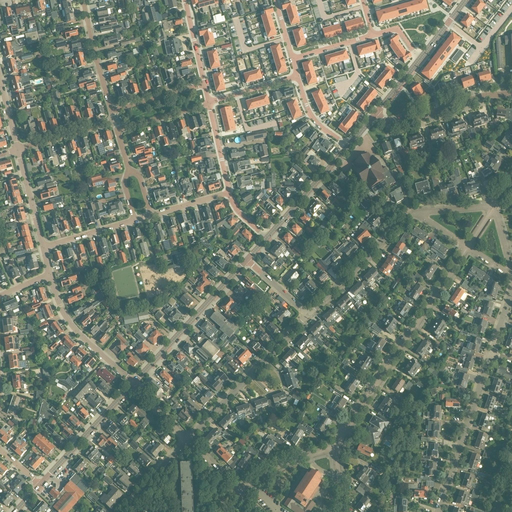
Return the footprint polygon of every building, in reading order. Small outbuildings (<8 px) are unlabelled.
[(164,0),(167,10),(169,9),(178,7),(176,0),(164,0)] [(196,0),(190,0),(193,6),(196,5),(197,10),(199,9),(197,2),(196,0)] [(202,0),(197,2),(199,9),(202,8),(203,13),(206,12),(202,0)] [(379,8),(375,9),(379,24),(428,9),(425,0),(421,0),(379,13),(379,11),(380,11),(379,8)] [(478,1),(475,5),(481,11),(485,6),(478,1)] [(37,7),(34,8),(35,13),(44,11),(43,6),(44,5),(44,3),(43,3),(43,2),(36,3),(37,7)] [(63,4),(61,5),(62,11),(64,11),(72,9),(71,3),(63,4)] [(290,3),(281,5),(283,11),(286,10),(291,8),(290,3)] [(475,5),(471,10),(478,15),(481,11),(475,5)] [(22,6),(15,7),(17,16),(20,15),(21,20),(25,19),(22,6)] [(18,30),(15,18),(13,8),(10,9),(10,10),(8,10),(8,9),(4,10),(5,15),(6,18),(8,27),(12,27),(13,31),(18,30)] [(154,8),(148,10),(151,24),(157,23),(154,8)] [(272,8),(263,11),(265,16),(270,15),(274,14),(272,8)] [(75,22),(75,21),(76,21),(75,19),(74,18),(73,15),(66,17),(67,24),(68,23),(75,22)] [(430,37),(436,28),(417,15),(409,25),(417,31),(420,26),(424,30),(422,32),(420,30),(418,33),(420,34),(421,33),(426,37),(427,35),(430,37)] [(467,15),(464,19),(470,25),(474,20),(467,15)] [(108,16),(98,17),(100,23),(108,22),(109,24),(117,23),(116,20),(109,21),(108,16)] [(298,18),(289,20),(290,26),(299,23),(298,18)] [(361,18),(355,20),(358,30),(364,28),(361,18)] [(166,21),(162,22),(164,30),(164,32),(164,31),(174,29),(174,27),(182,25),(181,19),(167,23),(166,21)] [(464,19),(460,24),(467,29),(470,25),(464,19)] [(355,20),(350,21),(353,32),(358,30),(355,20)] [(350,21),(344,23),(347,33),(353,32),(350,21)] [(339,24),(333,26),(336,36),(342,35),(339,24)] [(333,26),(328,28),(331,38),(336,36),(333,26)] [(328,28),(322,29),(325,40),(331,38),(328,28)] [(76,29),(61,33),(62,35),(64,34),(66,39),(67,39),(67,38),(68,38),(69,38),(70,38),(70,37),(78,35),(77,35),(78,34),(77,32),(76,29)] [(301,29),(292,32),(294,37),(303,35),(301,29)] [(407,33),(411,37),(407,40),(410,43),(416,37),(414,35),(415,34),(411,29),(407,33)] [(158,39),(157,39),(158,41),(166,39),(164,31),(164,32),(164,30),(156,31),(158,39)] [(274,30),(266,33),(267,38),(276,36),(274,30)] [(471,43),(476,37),(472,32),(466,38),(471,43)] [(37,33),(25,35),(28,45),(34,44),(38,43),(39,43),(38,37),(37,33)] [(452,34),(421,74),(429,81),(431,82),(432,80),(431,79),(458,44),(460,45),(459,46),(461,47),(464,44),(452,34)] [(116,37),(103,40),(105,47),(118,44),(119,44),(118,41),(121,41),(119,35),(116,36),(116,37)] [(396,35),(388,40),(391,45),(397,41),(399,40),(396,35)] [(178,39),(169,41),(170,46),(165,48),(167,56),(171,55),(179,53),(177,47),(179,46),(178,39)] [(304,40),(295,42),(297,48),(306,45),(304,40)] [(2,46),(2,47),(3,49),(4,52),(19,48),(18,44),(16,45),(15,41),(12,42),(12,43),(2,45),(2,46)] [(79,41),(66,45),(67,46),(67,47),(71,46),(72,49),(73,50),(81,48),(81,47),(81,45),(80,44),(79,41)] [(391,45),(389,46),(392,51),(400,45),(397,41),(391,45)] [(378,42),(372,44),(375,53),(380,51),(378,42)] [(279,45),(270,48),(272,53),(281,51),(279,45)] [(400,45),(392,51),(396,55),(403,50),(400,45)] [(13,58),(21,56),(22,56),(21,53),(15,55),(15,52),(19,51),(19,50),(22,49),(22,47),(19,48),(4,52),(4,54),(4,55),(5,57),(5,58),(13,56),(13,58)] [(362,47),(356,48),(359,57),(364,56),(362,47)] [(133,52),(122,55),(123,58),(140,53),(138,48),(133,50),(133,52)] [(107,53),(106,54),(107,56),(108,56),(108,59),(121,56),(120,52),(117,52),(117,50),(115,51),(114,49),(110,50),(111,52),(107,53)] [(403,50),(396,55),(399,60),(401,58),(406,54),(403,50)] [(346,51),(340,53),(343,62),(349,60),(346,51)] [(406,54),(401,58),(404,63),(412,58),(408,53),(406,54)] [(73,60),(71,61),(71,63),(74,62),(76,62),(84,60),(83,57),(83,56),(83,55),(82,54),(74,56),(75,59),(73,60)] [(180,67),(175,69),(178,79),(186,77),(187,80),(195,78),(194,73),(190,74),(189,70),(188,70),(187,67),(192,66),(190,60),(185,61),(184,56),(176,58),(176,60),(179,59),(180,63),(180,66),(180,67)] [(330,56),(325,57),(327,66),(333,65),(330,56)] [(7,63),(6,64),(7,66),(8,66),(8,69),(21,65),(20,62),(15,63),(14,60),(7,62),(7,63)] [(84,60),(76,62),(78,68),(85,66),(85,65),(86,65),(85,63),(84,63),(84,60)] [(448,61),(445,66),(450,69),(453,64),(448,61)] [(311,62),(302,64),(303,70),(312,67),(311,62)] [(107,66),(106,66),(107,68),(108,69),(109,72),(116,69),(117,72),(124,70),(127,69),(125,63),(120,65),(118,66),(117,66),(116,66),(115,63),(107,65),(107,66)] [(21,65),(8,69),(9,71),(8,72),(9,74),(10,74),(10,75),(18,73),(17,70),(22,69),(21,65)] [(285,66),(276,69),(278,75),(287,72),(285,66)] [(388,67),(385,71),(392,77),(395,73),(388,67)] [(172,69),(161,72),(164,81),(167,80),(168,85),(170,84),(171,85),(172,84),(173,83),(174,83),(172,74),(173,73),(172,69)] [(79,80),(78,80),(79,83),(85,81),(84,79),(92,76),(91,74),(92,73),(91,71),(90,71),(90,70),(82,72),(83,76),(79,78),(79,80)] [(118,74),(110,76),(111,79),(110,80),(111,82),(112,82),(112,83),(120,80),(119,77),(126,75),(125,74),(124,70),(117,72),(118,74)] [(260,70),(254,72),(257,81),(262,79),(260,70)] [(385,71),(381,75),(388,81),(392,77),(385,71)] [(151,72),(148,73),(149,76),(148,76),(150,81),(153,80),(155,88),(158,87),(159,88),(161,87),(162,86),(159,76),(155,77),(154,72),(151,73),(151,72)] [(25,79),(24,77),(28,76),(27,73),(21,74),(22,77),(11,80),(11,81),(11,83),(12,83),(13,86),(29,82),(28,78),(25,79)] [(249,73),(243,75),(246,84),(251,82),(249,73)] [(381,75),(378,80),(385,86),(388,81),(381,75)] [(145,83),(142,84),(144,92),(144,91),(145,92),(147,91),(150,90),(148,82),(150,81),(148,76),(144,77),(145,83)] [(315,77),(306,80),(308,86),(317,83),(315,77)] [(471,77),(466,79),(469,87),(474,85),(471,77)] [(466,79),(461,81),(463,89),(469,87),(466,79)] [(378,80),(374,84),(381,90),(385,86),(378,80)] [(30,81),(29,82),(13,86),(13,88),(13,89),(13,91),(14,91),(14,92),(22,90),(21,86),(25,85),(26,85),(30,83),(30,81)] [(79,83),(70,86),(71,91),(80,88),(80,89),(87,87),(88,90),(95,88),(95,87),(96,86),(95,85),(94,84),(94,81),(86,84),(85,81),(79,83)] [(125,81),(125,82),(127,87),(129,86),(132,95),(135,94),(136,95),(137,94),(138,93),(136,85),(133,86),(133,84),(132,84),(131,82),(128,82),(128,81),(125,82),(125,81)] [(120,90),(118,91),(120,99),(120,98),(121,99),(123,98),(126,97),(124,88),(127,87),(125,82),(120,83),(120,85),(121,87),(120,88),(120,90)] [(455,83),(445,86),(447,92),(453,90),(453,91),(457,90),(455,83)] [(417,84),(410,89),(413,93),(420,88),(417,84)] [(420,88),(413,93),(416,98),(423,93),(420,88)] [(279,98),(282,97),(282,99),(285,98),(293,95),(293,94),(294,93),(293,92),(292,92),(291,89),(283,91),(278,93),(279,98)] [(370,89),(366,94),(374,99),(377,95),(370,89)] [(320,90),(311,94),(314,100),(322,96),(320,90)] [(423,93),(416,98),(419,102),(427,97),(423,93)] [(366,94),(363,98),(370,104),(374,99),(366,94)] [(15,97),(15,98),(16,100),(17,103),(30,100),(32,99),(31,97),(29,97),(27,97),(24,98),(23,95),(15,97)] [(267,96),(261,97),(264,106),(270,105),(267,96)] [(322,96),(314,100),(316,104),(324,101),(322,96)] [(363,98),(360,102),(367,108),(370,104),(363,98)] [(30,100),(17,103),(18,106),(17,106),(18,108),(18,109),(26,107),(31,105),(30,100)] [(251,100),(246,102),(248,111),(254,109),(251,100)] [(295,101),(287,104),(289,110),(298,106),(295,101)] [(324,101),(316,104),(318,109),(327,105),(324,101)] [(88,111),(84,112),(86,120),(87,120),(89,119),(90,119),(93,118),(90,110),(93,109),(91,104),(91,102),(87,103),(88,106),(86,106),(88,111)] [(360,102),(356,106),(363,112),(367,108),(360,102)] [(91,104),(93,109),(94,112),(96,112),(98,116),(101,116),(103,115),(104,115),(102,107),(98,108),(96,103),(91,104)] [(327,105),(318,109),(321,115),(329,111),(327,105)] [(298,106),(289,110),(291,115),(300,111),(298,106)] [(68,109),(68,110),(70,117),(73,116),(75,123),(78,122),(78,123),(80,122),(81,121),(78,111),(74,112),(73,107),(68,109)] [(231,107),(220,109),(221,115),(232,113),(231,107)] [(496,109),(495,115),(497,115),(496,118),(497,118),(496,120),(500,120),(500,119),(504,119),(504,120),(508,120),(509,118),(510,118),(511,110),(506,109),(506,110),(501,109),(500,108),(497,108),(496,109)] [(70,117),(68,110),(68,109),(63,110),(64,115),(63,116),(64,118),(61,119),(63,126),(64,126),(65,127),(66,126),(67,125),(70,125),(68,117),(70,117)] [(300,111),(291,115),(293,120),(302,116),(300,111)] [(352,111),(348,116),(356,122),(359,117),(352,111)] [(481,114),(477,115),(481,125),(488,123),(486,116),(484,117),(483,114),(481,115),(481,114)] [(198,117),(196,118),(199,128),(206,126),(203,116),(201,116),(200,115),(199,116),(198,116),(198,117)] [(473,121),(472,121),(474,128),(481,125),(477,115),(474,117),(472,118),(473,121)] [(348,116),(345,120),(352,126),(356,122),(348,116)] [(25,124),(23,124),(25,129),(26,129),(28,137),(29,137),(30,137),(32,136),(35,135),(33,127),(35,127),(32,117),(30,117),(30,119),(28,120),(29,122),(25,124)] [(191,119),(189,120),(192,130),(199,128),(196,118),(194,118),(194,117),(193,117),(192,118),(191,118),(191,119)] [(233,119),(223,121),(224,127),(234,124),(233,119)] [(39,120),(36,121),(40,133),(43,133),(45,132),(46,132),(44,124),(40,125),(39,120)] [(55,120),(49,122),(51,130),(54,129),(55,129),(57,129),(57,128),(58,128),(55,120)] [(345,120),(342,124),(349,130),(352,126),(345,120)] [(180,122),(177,123),(181,136),(187,134),(188,138),(191,137),(189,128),(186,129),(184,121),(183,122),(182,121),(180,122)] [(460,121),(456,123),(459,133),(467,130),(464,123),(463,124),(462,121),(460,122),(460,121)] [(297,128),(292,131),(296,137),(308,128),(308,127),(308,126),(307,125),(306,125),(304,123),(300,126),(299,125),(297,127),(297,128)] [(452,134),(449,136),(449,137),(450,139),(460,135),(459,133),(456,123),(453,124),(451,125),(452,128),(450,128),(452,134)] [(177,139),(175,133),(172,125),(171,124),(169,125),(169,126),(166,127),(168,134),(166,135),(169,145),(171,145),(170,141),(177,139)] [(234,124),(224,127),(225,132),(236,130),(234,124)] [(342,124),(338,128),(345,134),(349,130),(342,124)] [(154,130),(155,132),(153,133),(153,135),(154,138),(157,138),(158,142),(162,141),(163,145),(165,146),(169,145),(166,135),(163,136),(161,128),(158,129),(157,128),(155,129),(155,130),(154,130)] [(438,128),(435,130),(438,140),(445,137),(443,131),(442,131),(441,128),(439,129),(438,128)] [(430,135),(429,135),(431,142),(438,140),(435,130),(431,131),(431,132),(429,132),(430,135)] [(507,136),(502,143),(504,145),(510,149),(511,148),(511,149),(511,147),(511,133),(508,130),(505,135),(507,136)] [(267,131),(255,133),(246,135),(247,142),(268,138),(267,131)] [(304,137),(303,138),(305,140),(304,141),(307,143),(309,140),(312,142),(317,135),(316,135),(316,134),(315,133),(312,131),(307,138),(304,137)] [(103,134),(103,135),(106,144),(107,147),(109,146),(108,144),(112,143),(112,141),(109,133),(106,134),(106,133),(104,134),(103,134)] [(131,137),(131,139),(132,140),(133,143),(136,142),(136,145),(146,142),(144,136),(143,136),(142,133),(131,136),(131,137)] [(92,138),(94,146),(97,145),(100,155),(106,153),(103,143),(101,139),(99,140),(98,136),(95,137),(94,137),(93,137),(92,138)] [(417,136),(414,137),(417,147),(424,144),(422,138),(420,138),(420,136),(417,136)] [(407,146),(405,147),(407,151),(410,160),(414,159),(411,149),(417,147),(414,137),(410,138),(410,139),(408,139),(409,142),(408,142),(408,143),(406,144),(407,146)] [(82,149),(80,150),(81,155),(86,153),(85,148),(89,147),(86,140),(85,139),(83,140),(80,141),(82,149)] [(200,148),(195,149),(196,154),(208,152),(207,147),(210,146),(209,139),(199,142),(200,148)] [(395,141),(393,141),(396,149),(396,151),(400,150),(403,159),(409,157),(406,150),(405,151),(404,149),(403,150),(402,146),(399,139),(397,140),(397,139),(395,140),(395,141)] [(317,140),(312,148),(317,152),(320,149),(325,154),(328,151),(329,152),(334,147),(332,146),(332,145),(325,140),(321,144),(317,140)] [(487,141),(484,146),(490,149),(491,148),(498,152),(500,149),(495,146),(494,146),(493,145),(487,141)] [(69,145),(71,153),(75,151),(76,158),(81,156),(81,155),(80,150),(77,151),(75,143),(72,144),(71,143),(69,144),(69,145)] [(385,145),(382,146),(384,151),(383,151),(385,156),(392,154),(393,157),(394,158),(392,158),(396,168),(399,166),(397,161),(395,156),(394,151),(391,151),(388,143),(387,143),(385,143),(385,145)] [(58,153),(56,154),(56,156),(59,165),(59,166),(63,165),(61,157),(66,156),(63,146),(62,146),(60,146),(60,147),(57,148),(58,153)] [(134,148),(134,149),(135,151),(136,154),(144,152),(145,155),(150,153),(151,153),(150,148),(143,150),(142,146),(134,148)] [(307,147),(302,154),(305,157),(310,150),(307,147)] [(46,151),(45,152),(48,159),(52,158),(54,166),(59,165),(56,156),(54,157),(52,150),(49,150),(48,150),(46,151)] [(238,151),(230,153),(231,155),(230,156),(230,158),(231,158),(231,159),(243,156),(242,151),(238,151)] [(145,155),(138,156),(138,159),(139,162),(138,163),(139,165),(140,166),(148,164),(146,157),(148,157),(150,164),(152,163),(151,159),(152,158),(150,153),(145,155),(144,152),(145,155)] [(35,158),(32,159),(33,164),(36,163),(39,162),(40,164),(41,164),(42,167),(43,166),(45,174),(49,173),(47,165),(45,160),(43,161),(40,153),(37,154),(35,154),(34,155),(35,158)] [(368,154),(352,164),(355,168),(353,169),(364,187),(366,185),(367,186),(362,189),(364,193),(366,192),(367,193),(366,193),(370,199),(376,195),(375,194),(376,194),(377,195),(386,189),(386,188),(387,188),(390,187),(389,186),(392,184),(393,185),(395,183),(385,167),(382,169),(382,170),(373,157),(371,158),(368,154)] [(194,158),(190,159),(192,164),(204,161),(203,155),(193,158),(194,158)] [(486,156),(485,158),(499,167),(503,161),(494,155),(492,158),(490,157),(489,158),(486,156)] [(303,156),(300,159),(302,161),(305,163),(307,161),(309,162),(309,163),(315,168),(320,162),(314,157),(311,160),(307,156),(305,157),(303,156)] [(485,158),(484,159),(487,162),(490,165),(489,167),(488,168),(495,173),(499,167),(485,158)] [(234,169),(250,165),(249,161),(240,163),(240,162),(233,164),(234,169)] [(120,170),(119,166),(118,162),(106,165),(107,169),(108,173),(120,170)] [(151,168),(146,170),(149,179),(156,177),(156,176),(159,175),(155,164),(150,165),(151,168)] [(252,173),(250,165),(234,169),(235,174),(242,172),(245,171),(246,174),(252,173)] [(296,165),(293,168),(298,172),(295,175),(296,177),(297,176),(302,181),(303,180),(304,181),(307,178),(299,171),(301,169),(296,165)] [(449,186),(446,186),(448,195),(455,193),(452,183),(457,181),(454,171),(451,172),(452,176),(450,177),(452,181),(448,182),(449,186)] [(292,172),(285,180),(286,180),(289,180),(290,180),(294,183),(295,181),(300,186),(304,181),(303,180),(302,181),(297,176),(296,177),(295,175),(292,172)] [(201,173),(198,174),(199,177),(200,183),(204,182),(204,183),(206,183),(206,185),(207,184),(210,191),(215,190),(212,180),(208,181),(208,179),(206,180),(205,177),(202,177),(201,173)] [(336,178),(336,179),(342,184),(344,181),(347,183),(349,181),(351,183),(349,185),(350,187),(354,182),(349,177),(347,179),(346,179),(340,174),(338,176),(337,176),(336,177),(336,178)] [(216,175),(211,176),(212,180),(215,190),(220,188),(216,175)] [(37,182),(37,184),(38,185),(39,188),(46,186),(47,188),(56,186),(57,186),(56,182),(51,184),(50,178),(37,181),(37,182)] [(107,178),(92,182),(93,187),(108,183),(109,186),(108,186),(109,192),(115,191),(114,188),(116,187),(115,181),(111,182),(111,180),(108,180),(107,178)] [(9,185),(4,186),(5,189),(17,186),(15,180),(9,182),(9,185)] [(180,184),(179,185),(181,194),(185,193),(186,196),(189,195),(191,195),(191,194),(192,194),(191,190),(193,190),(191,184),(186,186),(184,180),(180,181),(180,184)] [(198,180),(192,182),(194,190),(196,189),(197,193),(203,191),(201,184),(199,184),(198,180)] [(394,192),(389,195),(391,198),(393,197),(396,203),(403,200),(402,195),(401,190),(404,189),(401,180),(398,181),(400,188),(394,191),(394,192)] [(469,181),(473,194),(477,193),(477,192),(479,191),(476,180),(469,181)] [(251,181),(237,184),(238,189),(246,187),(248,186),(252,185),(251,181)] [(469,181),(462,183),(466,195),(468,194),(468,195),(473,194),(469,181)] [(328,187),(328,188),(334,193),(337,195),(341,192),(338,189),(339,188),(336,185),(335,185),(332,182),(330,185),(329,185),(328,186),(328,187)] [(427,182),(414,185),(417,194),(422,192),(423,195),(430,193),(427,182)] [(445,185),(439,187),(441,196),(448,195),(446,186),(445,185)] [(17,186),(5,189),(7,195),(12,194),(19,192),(17,186)] [(48,191),(40,193),(41,196),(40,197),(41,198),(41,199),(42,199),(54,196),(53,192),(57,191),(56,186),(47,188),(48,191)] [(280,190),(278,192),(280,193),(287,200),(289,197),(290,197),(290,196),(291,195),(293,193),(288,189),(287,189),(284,193),(280,190)] [(154,193),(153,194),(153,195),(154,195),(155,198),(168,194),(167,190),(161,192),(161,191),(153,193),(154,193)] [(264,195),(264,190),(262,190),(261,190),(260,191),(254,198),(258,202),(260,200),(261,198),(264,195)] [(264,195),(261,198),(264,201),(265,201),(270,197),(267,193),(267,190),(264,190),(264,195)] [(324,191),(319,196),(326,201),(328,204),(332,199),(330,197),(330,196),(324,191)] [(12,196),(7,198),(8,201),(20,198),(19,192),(12,194),(12,196)] [(174,192),(168,194),(155,198),(156,200),(155,201),(155,202),(156,202),(156,203),(163,200),(170,198),(169,198),(175,196),(174,192)] [(245,192),(239,192),(242,197),(241,198),(242,199),(241,199),(242,201),(243,201),(245,203),(252,199),(249,193),(246,195),(245,192)] [(51,203),(43,205),(44,208),(43,209),(44,210),(44,211),(45,211),(52,209),(51,205),(62,203),(61,197),(50,200),(51,203)] [(275,197),(272,200),(277,204),(278,204),(281,207),(283,204),(284,203),(285,202),(279,197),(277,199),(275,197)] [(20,198),(8,201),(7,201),(8,204),(11,203),(11,206),(15,205),(15,206),(17,205),(22,204),(20,198)] [(335,198),(333,200),(341,207),(343,205),(335,198)] [(364,199),(359,203),(365,208),(369,204),(364,199)] [(312,205),(312,206),(318,211),(320,208),(322,209),(324,207),(322,206),(322,205),(320,203),(319,203),(316,201),(314,203),(313,203),(312,204),(312,205)] [(223,202),(213,205),(215,211),(218,210),(225,208),(224,207),(225,207),(224,206),(224,205),(223,202)] [(101,203),(95,205),(93,205),(94,208),(95,211),(97,211),(97,212),(103,210),(101,203)] [(110,207),(108,208),(109,211),(122,207),(121,205),(122,205),(122,203),(121,203),(114,205),(114,206),(110,207)] [(267,207),(265,209),(272,216),(273,215),(274,215),(274,214),(274,213),(276,211),(274,208),(274,207),(269,203),(266,206),(267,207)] [(84,204),(80,205),(83,218),(85,217),(88,225),(95,223),(93,215),(92,215),(91,211),(86,213),(85,210),(84,204)] [(310,208),(308,210),(310,213),(313,216),(315,214),(319,217),(321,214),(318,211),(312,206),(311,206),(310,207),(310,208)] [(12,215),(9,215),(10,218),(12,218),(24,215),(23,209),(18,210),(17,207),(10,209),(11,212),(13,211),(14,214),(12,215)] [(70,207),(65,209),(69,222),(71,221),(74,229),(77,228),(79,228),(80,227),(78,219),(74,220),(74,218),(73,218),(70,207)] [(206,231),(207,235),(208,237),(214,235),(215,239),(219,234),(217,229),(217,227),(212,228),(210,220),(212,220),(209,208),(202,210),(205,221),(203,222),(205,229),(206,231)] [(262,215),(259,218),(265,224),(265,223),(266,224),(266,223),(267,223),(268,222),(268,221),(267,221),(268,220),(270,218),(266,215),(267,214),(262,210),(260,213),(262,215)] [(58,225),(56,220),(54,211),(51,212),(53,221),(51,222),(52,224),(48,225),(51,235),(52,236),(54,235),(54,234),(57,234),(55,226),(58,225)] [(331,211),(325,218),(330,222),(336,215),(331,211)] [(197,212),(191,214),(194,224),(197,224),(199,223),(198,219),(199,219),(197,212)] [(301,217),(300,219),(303,222),(302,223),(305,225),(307,226),(309,224),(307,222),(310,219),(304,214),(303,215),(303,214),(301,217)] [(185,215),(179,217),(183,232),(193,230),(190,221),(187,222),(185,215)] [(371,224),(369,226),(373,230),(377,225),(381,221),(382,221),(376,216),(369,223),(371,224)] [(216,223),(217,227),(217,229),(227,223),(229,225),(226,228),(228,230),(236,222),(234,220),(234,219),(233,218),(232,218),(232,217),(229,220),(228,218),(224,221),(222,219),(220,220),(216,223)] [(325,217),(320,223),(324,227),(329,221),(325,217)] [(61,218),(59,219),(56,220),(58,225),(59,228),(61,227),(63,232),(66,231),(66,232),(68,231),(68,230),(69,230),(67,222),(63,223),(61,218)] [(173,219),(167,221),(170,230),(167,230),(169,237),(174,236),(172,229),(176,228),(173,219)] [(337,219),(334,222),(341,228),(344,226),(337,219)] [(203,222),(199,223),(197,224),(199,231),(205,229),(203,222)] [(156,225),(153,226),(155,230),(154,230),(155,234),(156,233),(159,243),(163,241),(165,251),(173,249),(171,240),(165,241),(163,236),(164,235),(163,231),(162,231),(160,224),(159,224),(158,223),(157,224),(156,225)] [(293,227),(290,230),(298,236),(300,234),(298,233),(301,230),(295,224),(295,225),(294,225),(293,226),(293,227)] [(358,232),(358,233),(366,241),(370,236),(368,234),(370,233),(362,224),(361,225),(361,226),(360,226),(360,227),(359,227),(359,228),(359,229),(359,230),(358,231),(358,232)] [(20,225),(17,226),(14,226),(14,229),(17,228),(19,234),(17,234),(17,235),(29,231),(27,225),(20,227),(20,225)] [(413,227),(411,231),(412,232),(411,234),(417,238),(421,232),(413,227)] [(236,228),(230,234),(234,237),(239,231),(236,228)] [(136,230),(133,231),(135,239),(136,242),(139,241),(139,240),(142,240),(143,243),(140,244),(145,260),(151,259),(144,236),(141,237),(139,229),(139,230),(138,229),(136,230)] [(243,233),(240,236),(245,241),(246,239),(249,242),(251,240),(252,240),(253,239),(253,238),(253,237),(245,230),(243,233)] [(418,238),(416,241),(419,243),(421,240),(423,242),(427,236),(421,232),(417,238),(418,238)] [(122,234),(121,235),(124,245),(131,244),(130,241),(128,233),(125,234),(124,233),(122,234)] [(285,236),(282,239),(288,244),(289,243),(291,245),(292,245),(293,244),(295,241),(287,233),(286,234),(285,235),(285,236)] [(358,233),(351,239),(358,245),(359,243),(361,245),(366,241),(358,233)] [(110,238),(111,241),(109,242),(113,253),(112,252),(117,250),(116,245),(119,244),(117,236),(116,236),(115,236),(113,236),(113,237),(110,238)] [(101,249),(99,250),(101,257),(106,255),(105,253),(106,253),(108,253),(108,252),(109,252),(105,239),(104,240),(104,239),(102,240),(99,241),(101,249)] [(204,239),(201,242),(208,248),(210,245),(204,239)] [(344,239),(342,242),(344,243),(347,247),(353,253),(357,249),(350,241),(348,243),(344,239)] [(242,245),(237,240),(233,244),(235,246),(232,248),(228,245),(226,246),(236,255),(238,253),(239,253),(240,252),(240,251),(240,250),(239,249),(242,245)] [(436,242),(430,250),(434,252),(433,253),(435,254),(437,251),(438,252),(442,246),(439,244),(440,243),(437,241),(436,242)] [(399,242),(395,248),(404,253),(405,254),(409,249),(399,242)] [(420,248),(418,252),(421,254),(424,250),(428,245),(424,242),(420,248)] [(88,244),(87,245),(90,252),(94,251),(95,256),(98,255),(94,243),(91,244),(90,243),(88,244)] [(278,243),(274,247),(285,257),(287,257),(290,254),(293,257),(295,254),(288,248),(287,250),(278,243)] [(335,249),(333,251),(339,258),(341,256),(341,255),(343,253),(348,258),(353,253),(347,247),(344,243),(336,250),(335,249)] [(79,247),(76,248),(80,260),(83,260),(81,255),(85,254),(83,246),(82,246),(81,246),(80,246),(79,247)] [(220,249),(217,252),(227,261),(230,259),(231,260),(232,259),(233,259),(234,258),(234,257),(236,255),(226,246),(227,247),(226,249),(227,250),(226,251),(226,252),(225,253),(220,249)] [(442,246),(438,252),(433,259),(435,260),(438,256),(443,259),(445,257),(446,257),(444,256),(448,250),(442,246)] [(274,247),(270,252),(278,258),(280,256),(281,257),(282,257),(284,256),(285,257),(274,247)] [(295,247),(292,251),(299,257),(302,253),(295,247)] [(395,248),(392,253),(394,255),(392,257),(398,261),(402,264),(404,261),(400,259),(404,253),(395,248)] [(66,251),(65,251),(67,259),(71,258),(73,263),(75,262),(71,249),(68,250),(66,250),(66,251)] [(54,254),(56,262),(60,261),(61,266),(60,266),(62,272),(68,270),(66,262),(63,263),(60,252),(57,253),(55,253),(54,254)] [(183,252),(171,256),(175,268),(182,266),(181,262),(185,261),(183,252)] [(267,255),(263,260),(272,268),(276,265),(279,268),(282,265),(277,261),(275,263),(267,255)] [(330,264),(327,266),(333,272),(335,270),(341,264),(337,260),(339,259),(336,255),(330,260),(334,263),(331,266),(330,264)] [(387,261),(385,264),(392,269),(396,264),(400,267),(402,264),(398,261),(392,257),(389,255),(385,260),(387,261)] [(35,256),(27,258),(29,264),(37,262),(35,256)] [(214,261),(212,263),(216,266),(218,265),(223,269),(224,269),(225,268),(225,267),(227,264),(221,258),(220,259),(218,257),(217,257),(216,259),(215,259),(214,261)] [(320,260),(318,262),(324,269),(327,267),(320,260)] [(37,262),(29,264),(31,271),(35,270),(36,269),(38,269),(37,262)] [(321,271),(315,276),(322,283),(328,278),(322,272),(325,270),(318,264),(316,266),(321,271)] [(382,265),(378,271),(382,273),(383,272),(388,275),(392,269),(385,264),(383,266),(382,265)] [(431,264),(427,271),(433,274),(437,268),(431,264)] [(11,266),(6,268),(9,274),(11,273),(14,280),(20,277),(16,269),(13,270),(11,266)] [(213,267),(208,271),(206,270),(204,272),(208,275),(210,273),(211,275),(210,276),(213,278),(214,277),(215,278),(215,277),(216,277),(217,276),(217,275),(219,273),(213,267)] [(469,273),(467,275),(474,279),(479,271),(473,267),(469,273)] [(373,269),(368,274),(373,279),(378,274),(373,269)] [(288,277),(285,280),(286,281),(286,282),(288,284),(289,283),(290,285),(298,276),(293,270),(287,276),(288,277)] [(427,271),(423,277),(429,281),(433,274),(427,271)] [(479,271),(474,279),(476,281),(477,279),(481,281),(485,275),(485,274),(485,273),(483,272),(482,272),(482,273),(479,271)] [(64,280),(61,281),(62,283),(61,284),(62,286),(63,287),(70,285),(70,281),(71,281),(71,282),(77,280),(76,276),(79,275),(79,273),(75,274),(64,278),(64,280)] [(365,280),(363,282),(372,291),(370,288),(371,287),(370,286),(375,281),(373,279),(368,274),(363,278),(365,280)] [(191,277),(188,281),(193,286),(194,285),(197,287),(195,289),(197,291),(195,293),(199,296),(201,294),(205,290),(195,281),(191,277)] [(197,279),(195,281),(205,290),(209,285),(210,283),(206,280),(204,280),(202,278),(199,280),(197,279)] [(247,278),(243,282),(246,285),(246,286),(251,291),(249,293),(251,294),(255,298),(259,293),(252,286),(254,284),(247,278)] [(305,280),(297,288),(301,291),(305,287),(312,293),(317,288),(311,281),(308,279),(306,281),(305,280)] [(489,285),(488,288),(491,289),(498,292),(499,289),(500,289),(501,286),(500,286),(500,285),(496,284),(497,282),(493,281),(492,286),(489,285)] [(359,282),(354,287),(361,294),(366,289),(370,293),(372,291),(363,282),(361,284),(359,282)] [(480,282),(474,290),(477,292),(481,286),(482,283),(480,282)] [(417,285),(413,291),(419,295),(423,289),(417,285)] [(75,294),(67,298),(67,299),(67,301),(68,301),(69,304),(83,298),(80,292),(79,293),(79,291),(81,290),(79,286),(71,289),(73,293),(74,293),(75,294)] [(183,286),(178,291),(184,297),(181,300),(188,307),(193,302),(186,295),(188,292),(183,286)] [(237,288),(234,291),(241,297),(243,295),(245,296),(246,295),(248,297),(251,294),(249,293),(247,290),(245,292),(239,286),(237,288)] [(354,287),(350,292),(355,296),(352,298),(357,303),(359,305),(361,303),(356,297),(358,295),(362,299),(364,297),(361,294),(354,287)] [(488,288),(487,292),(490,293),(488,296),(495,299),(498,292),(491,289),(488,288)] [(34,296),(30,297),(31,299),(45,295),(44,292),(45,291),(44,290),(44,289),(43,289),(36,291),(35,290),(32,291),(34,296)] [(455,291),(453,294),(454,295),(462,301),(466,295),(458,289),(456,292),(455,291)] [(413,291),(409,297),(415,301),(419,295),(413,291)] [(268,293),(264,297),(269,301),(272,297),(268,293)] [(45,295),(31,299),(32,302),(36,300),(37,303),(31,306),(33,309),(41,306),(39,303),(47,301),(47,300),(47,299),(47,298),(46,297),(45,295)] [(451,298),(449,300),(450,301),(456,305),(458,302),(461,303),(465,305),(466,303),(462,301),(454,295),(452,298),(451,298)] [(350,300),(345,296),(341,300),(348,308),(354,302),(351,299),(350,300)] [(172,298),(167,302),(172,306),(176,302),(172,298)] [(227,301),(225,303),(231,308),(232,310),(231,311),(234,314),(237,310),(235,308),(237,305),(238,306),(241,303),(237,299),(234,302),(229,298),(228,298),(227,300),(227,301)] [(15,300),(9,303),(13,311),(19,309),(15,300)] [(338,306),(335,309),(342,315),(344,314),(343,313),(348,308),(341,300),(336,305),(338,306)] [(6,302),(3,304),(5,309),(3,309),(4,312),(6,311),(6,312),(9,311),(11,317),(15,316),(13,311),(9,303),(7,304),(6,302)] [(402,302),(398,307),(407,313),(407,312),(408,313),(409,313),(411,310),(410,309),(410,308),(402,302)] [(484,302),(482,308),(485,308),(491,311),(492,311),(494,308),(492,307),(493,304),(487,302),(486,303),(484,302)] [(221,307),(221,308),(226,313),(231,308),(225,303),(223,305),(222,305),(221,306),(221,307)] [(79,306),(72,311),(73,311),(73,312),(74,314),(76,316),(84,311),(86,313),(98,305),(98,304),(93,308),(91,304),(87,307),(86,306),(83,308),(81,305),(79,307),(79,306)] [(275,308),(273,311),(275,313),(277,311),(279,312),(278,312),(286,319),(290,315),(279,304),(275,308)] [(83,319),(80,322),(82,324),(82,325),(83,326),(84,326),(84,327),(91,321),(88,319),(95,313),(92,310),(99,305),(98,305),(86,313),(86,314),(82,318),(83,319)] [(38,314),(36,315),(37,317),(52,311),(50,309),(51,308),(50,306),(49,306),(41,309),(43,312),(38,314)] [(447,306),(443,312),(453,319),(456,313),(447,306)] [(166,309),(177,320),(182,315),(173,307),(171,308),(170,307),(169,308),(167,310),(166,309)] [(390,309),(388,312),(393,315),(395,312),(404,318),(404,317),(405,318),(406,318),(407,315),(407,314),(407,313),(398,307),(395,312),(390,309)] [(485,308),(483,315),(489,317),(490,317),(492,314),(490,313),(491,311),(485,308)] [(166,309),(164,312),(169,317),(167,319),(173,325),(177,320),(166,309)] [(332,309),(327,313),(335,322),(342,315),(335,309),(333,311),(332,309)] [(52,311),(37,317),(38,320),(40,319),(45,317),(46,320),(54,317),(54,316),(53,314),(52,311)] [(147,312),(138,314),(139,321),(149,319),(147,312)] [(159,312),(155,316),(159,320),(163,316),(159,312)] [(216,312),(210,318),(219,326),(220,326),(221,328),(219,330),(223,333),(227,337),(229,339),(234,334),(237,329),(238,328),(228,319),(227,322),(225,320),(216,312)] [(277,315),(274,317),(281,324),(284,321),(286,319),(278,312),(276,314),(277,315)] [(325,314),(322,317),(322,318),(324,320),(322,322),(328,329),(330,327),(330,326),(332,324),(333,324),(335,322),(327,313),(325,315),(325,314)] [(385,323),(394,329),(395,329),(396,327),(395,326),(396,326),(397,323),(392,320),(393,317),(389,314),(387,317),(388,317),(386,320),(387,321),(385,323)] [(137,315),(123,317),(125,325),(139,322),(137,315)] [(267,316),(263,320),(266,323),(264,326),(272,334),(273,334),(275,332),(274,332),(277,329),(271,324),(271,325),(268,323),(271,320),(267,316)] [(10,320),(3,321),(3,327),(13,326),(12,323),(13,322),(13,320),(16,320),(15,317),(9,318),(10,320)] [(438,319),(433,326),(442,332),(444,329),(445,330),(447,327),(445,326),(446,325),(445,324),(446,323),(438,318),(437,319),(438,319)] [(477,320),(475,325),(479,326),(485,329),(485,328),(486,329),(487,326),(486,325),(487,322),(481,320),(480,321),(477,320)] [(94,325),(89,331),(89,332),(90,334),(91,334),(93,336),(99,330),(101,332),(108,325),(104,321),(97,328),(94,325)] [(52,329),(47,332),(49,335),(60,327),(59,324),(58,322),(57,322),(50,327),(52,329)] [(207,322),(204,324),(207,327),(206,328),(209,331),(210,330),(214,334),(217,331),(207,322)] [(328,329),(322,322),(320,324),(318,322),(316,324),(315,323),(312,326),(313,327),(321,334),(325,330),(330,335),(332,333),(328,329)] [(139,323),(139,324),(143,328),(142,330),(145,333),(147,330),(158,341),(163,336),(156,330),(154,332),(149,329),(151,327),(147,324),(144,327),(144,326),(143,327),(139,323)] [(384,331),(390,334),(391,334),(392,334),(395,330),(394,329),(385,323),(383,325),(382,325),(381,325),(379,329),(382,331),(383,331),(384,331)] [(204,324),(200,329),(206,334),(207,334),(208,335),(206,337),(212,342),(214,340),(215,340),(218,337),(214,334),(210,330),(209,331),(206,328),(207,327),(204,324)] [(103,333),(98,339),(100,342),(101,344),(102,344),(103,344),(108,338),(105,335),(111,329),(107,326),(108,325),(101,332),(103,333)] [(260,331),(256,335),(258,338),(264,343),(268,338),(263,333),(262,333),(264,330),(260,327),(260,326),(258,328),(258,329),(260,331)] [(433,326),(430,331),(431,331),(430,332),(434,335),(433,336),(437,339),(440,334),(444,337),(446,334),(442,332),(433,326)] [(472,332),(471,334),(477,336),(478,333),(483,335),(485,329),(479,326),(476,333),(475,332),(475,333),(472,332)] [(60,327),(49,335),(51,337),(55,334),(57,337),(64,332),(64,331),(63,330),(62,330),(60,327)] [(310,328),(308,331),(309,331),(309,332),(311,334),(309,336),(315,342),(317,344),(320,347),(323,344),(317,339),(321,334),(313,327),(311,329),(310,328)] [(147,330),(145,333),(149,337),(147,339),(154,346),(158,341),(147,330)] [(138,331),(136,334),(144,341),(147,339),(138,331)] [(197,333),(192,338),(202,348),(200,350),(195,345),(209,359),(210,358),(211,360),(220,350),(219,349),(220,349),(219,347),(218,348),(212,342),(206,337),(204,340),(197,333)] [(223,342),(218,348),(219,347),(220,349),(229,339),(227,337),(223,333),(219,338),(223,342)] [(468,333),(467,335),(472,337),(470,344),(472,345),(479,347),(481,341),(476,339),(477,336),(471,334),(468,333)] [(144,341),(136,334),(134,336),(139,341),(135,345),(139,347),(146,354),(148,351),(149,350),(142,343),(144,341)] [(118,335),(116,337),(124,344),(126,342),(118,335)] [(227,341),(233,345),(238,339),(233,335),(227,341)] [(251,340),(246,346),(251,351),(253,350),(255,352),(260,347),(254,341),(256,339),(252,335),(249,338),(251,340)] [(63,344),(58,349),(60,351),(72,340),(70,338),(68,336),(67,336),(61,342),(63,344)] [(315,342),(309,336),(307,338),(305,336),(303,338),(302,337),(299,340),(300,341),(307,348),(308,349),(313,344),(315,346),(317,344),(315,342)] [(382,349),(386,343),(377,337),(373,343),(382,349)] [(424,341),(420,347),(428,353),(431,349),(432,351),(435,347),(436,348),(438,346),(432,342),(428,339),(426,342),(424,341)] [(73,342),(72,340),(60,351),(62,354),(66,350),(68,352),(64,356),(67,358),(72,352),(70,350),(76,345),(76,344),(74,342),(73,342)] [(120,341),(112,350),(118,356),(126,347),(120,341)] [(297,342),(295,345),(301,351),(299,353),(304,358),(306,356),(303,353),(307,348),(300,341),(298,343),(297,342)] [(371,341),(367,348),(378,355),(382,349),(373,343),(371,341)] [(55,342),(49,348),(52,351),(58,345),(55,342)] [(444,342),(441,347),(448,352),(452,347),(444,342)] [(184,348),(183,349),(190,355),(193,353),(195,355),(194,355),(204,364),(209,359),(195,345),(192,348),(188,344),(186,346),(185,346),(184,347),(184,348)] [(362,345),(360,348),(369,354),(371,351),(362,345)] [(472,345),(470,351),(477,353),(479,347),(472,345)] [(136,348),(134,350),(142,358),(143,356),(144,356),(146,354),(139,347),(137,349),(136,348)] [(420,347),(415,353),(421,357),(423,354),(426,356),(427,355),(431,357),(432,355),(428,353),(420,347)] [(74,356),(70,361),(74,364),(73,365),(74,370),(75,371),(81,363),(80,362),(87,354),(80,349),(76,353),(77,355),(75,357),(74,356)] [(240,349),(238,351),(247,360),(251,356),(246,351),(244,353),(240,349)] [(289,351),(286,354),(287,354),(287,355),(295,362),(298,359),(295,356),(297,355),(292,350),(290,352),(289,351)] [(238,351),(231,358),(236,363),(239,361),(243,365),(247,360),(238,351)] [(75,355),(76,353),(74,352),(73,353),(72,352),(67,358),(66,359),(68,361),(75,355)] [(127,357),(124,361),(129,366),(130,365),(133,368),(138,363),(133,358),(133,357),(129,353),(126,356),(127,357)] [(176,357),(175,357),(183,364),(187,360),(185,358),(180,353),(178,354),(177,355),(176,356),(176,357)] [(361,354),(357,360),(358,360),(357,360),(368,367),(369,367),(371,365),(370,365),(372,362),(361,354)] [(287,355),(280,362),(285,367),(290,362),(295,367),(298,365),(295,362),(287,355)] [(228,356),(225,359),(229,363),(226,367),(234,374),(238,369),(231,362),(232,360),(228,356)] [(465,358),(463,362),(473,365),(475,359),(468,356),(467,359),(465,358)] [(90,358),(82,367),(88,371),(95,362),(90,358)] [(408,363),(406,366),(416,372),(418,370),(419,370),(420,367),(419,367),(420,365),(411,359),(408,363)] [(354,365),(353,367),(358,370),(359,369),(365,373),(368,367),(357,360),(354,365)] [(23,362),(10,363),(10,370),(26,368),(26,365),(29,365),(28,361),(23,362)] [(168,366),(167,367),(173,372),(175,370),(177,372),(178,370),(181,373),(185,370),(179,364),(177,366),(175,364),(175,365),(171,362),(169,364),(168,364),(167,365),(168,366)] [(463,362),(462,365),(465,366),(464,369),(471,371),(473,365),(463,362)] [(406,366),(403,371),(413,378),(414,375),(416,372),(406,366)] [(499,368),(497,374),(501,375),(501,376),(504,377),(511,379),(511,371),(511,374),(505,372),(506,370),(499,368)] [(95,371),(94,372),(96,374),(97,374),(99,376),(100,375),(110,383),(115,378),(105,369),(103,371),(101,369),(98,373),(95,371)] [(293,373),(292,373),(290,369),(284,370),(286,375),(284,376),(286,382),(295,379),(293,373)] [(160,374),(159,375),(166,382),(165,383),(168,386),(174,380),(164,370),(162,372),(161,372),(159,373),(160,374)] [(350,370),(348,373),(352,375),(350,378),(352,380),(350,384),(356,388),(360,382),(354,378),(355,377),(354,376),(356,373),(350,370)] [(220,372),(214,378),(223,386),(226,382),(225,381),(227,379),(220,372)] [(201,374),(198,377),(205,384),(207,381),(201,374)] [(19,377),(12,378),(13,384),(23,383),(23,382),(22,375),(19,376),(19,377)] [(195,375),(190,380),(195,384),(200,380),(195,375)] [(462,375),(460,381),(467,383),(469,377),(462,375)] [(66,381),(65,381),(72,388),(74,389),(79,384),(74,382),(69,377),(69,378),(66,381)] [(214,378),(209,384),(216,390),(218,388),(219,389),(223,386),(214,378)] [(295,379),(286,382),(288,388),(291,387),(292,390),(298,388),(296,382),(298,381),(297,378),(295,379)] [(102,384),(98,388),(101,391),(102,391),(104,393),(105,393),(108,395),(112,391),(105,385),(107,384),(101,379),(99,382),(102,384)] [(398,380),(392,389),(398,393),(399,390),(400,391),(402,388),(408,392),(413,384),(409,381),(406,385),(398,380)] [(457,380),(455,386),(465,389),(467,383),(460,381),(457,380)] [(494,380),(492,386),(499,388),(501,382),(494,380)] [(72,388),(65,381),(59,381),(58,384),(64,387),(69,391),(72,388)] [(150,385),(149,386),(157,393),(162,387),(157,383),(156,384),(154,381),(152,383),(151,383),(149,384),(150,385)] [(85,382),(72,396),(84,406),(88,401),(96,409),(105,400),(85,382)] [(90,382),(88,384),(95,390),(97,388),(90,382)] [(335,385),(333,388),(335,389),(343,394),(345,392),(351,396),(356,388),(350,384),(347,382),(345,385),(348,387),(345,391),(335,385)] [(492,386),(490,392),(501,396),(502,392),(505,393),(506,391),(503,390),(499,388),(492,386)] [(201,389),(199,391),(209,401),(213,396),(208,391),(205,393),(201,389)] [(335,389),(333,391),(341,397),(343,394),(335,389)] [(192,394),(190,396),(196,402),(196,401),(196,402),(198,400),(204,406),(209,401),(199,391),(200,393),(196,397),(192,394)] [(284,393),(278,395),(281,404),(287,402),(287,401),(290,400),(291,397),(288,396),(286,397),(284,393)] [(273,400),(270,401),(274,412),(277,411),(275,406),(281,404),(278,395),(272,397),(273,400)] [(332,402),(342,408),(346,402),(336,396),(332,402)] [(386,398),(382,404),(390,409),(394,403),(399,406),(401,404),(390,396),(388,399),(386,398)] [(395,396),(393,399),(401,404),(402,403),(404,405),(405,403),(395,396)] [(13,397),(11,403),(18,405),(20,399),(13,397)] [(489,397),(486,403),(500,408),(501,406),(498,405),(498,404),(494,403),(495,399),(489,397)] [(266,398),(260,400),(262,407),(263,409),(269,407),(271,413),(274,412),(270,401),(270,400),(267,401),(266,398)] [(259,399),(253,401),(254,403),(256,409),(262,407),(260,400),(259,399)] [(43,400),(39,415),(48,423),(55,414),(47,407),(48,405),(48,404),(43,400)] [(189,400),(185,405),(192,412),(191,412),(194,414),(194,413),(196,414),(197,413),(198,414),(199,414),(200,412),(200,411),(199,411),(200,410),(194,404),(194,405),(189,400)] [(338,415),(342,408),(332,402),(329,408),(330,409),(329,410),(331,412),(330,415),(333,417),(335,415),(335,414),(336,413),(338,415)] [(11,403),(9,408),(16,411),(18,405),(11,403)] [(486,403),(484,409),(491,412),(492,409),(496,410),(496,409),(500,410),(500,408),(486,403)] [(379,405),(377,409),(378,410),(380,411),(378,414),(383,418),(388,421),(390,418),(385,415),(384,414),(386,411),(389,413),(389,411),(392,414),(394,412),(390,409),(382,404),(380,406),(379,405)] [(129,412),(126,414),(130,418),(133,415),(133,416),(136,414),(143,420),(140,424),(145,429),(152,420),(137,407),(136,408),(133,405),(133,406),(128,411),(129,412)] [(248,405),(242,407),(246,418),(245,416),(249,415),(249,416),(252,418),(255,417),(253,411),(253,410),(250,411),(248,405)] [(236,409),(237,411),(233,414),(238,422),(238,423),(241,422),(240,420),(246,418),(242,407),(236,409)] [(9,408),(7,414),(14,417),(14,418),(17,419),(19,414),(21,415),(22,413),(19,412),(16,411),(9,408)] [(80,412),(78,415),(84,420),(85,420),(87,418),(86,418),(89,415),(85,412),(86,411),(83,409),(82,410),(80,408),(78,410),(80,412)] [(184,410),(179,415),(186,422),(187,422),(189,420),(189,419),(191,417),(188,414),(190,413),(186,409),(185,411),(184,410)] [(324,411),(322,410),(320,413),(323,415),(318,422),(327,428),(331,422),(327,419),(330,415),(324,411)] [(238,422),(233,414),(229,416),(228,415),(223,420),(228,425),(231,422),(232,423),(231,424),(233,425),(238,422)] [(483,414),(481,420),(487,423),(490,417),(483,414)] [(73,416),(68,422),(76,429),(77,428),(78,429),(79,428),(78,427),(80,424),(77,421),(78,421),(73,416)] [(118,422),(117,424),(123,429),(128,423),(128,422),(127,421),(128,420),(124,416),(118,422)] [(385,428),(386,427),(389,422),(382,417),(380,420),(379,420),(378,420),(377,419),(373,416),(373,418),(372,418),(371,419),(370,420),(370,421),(370,422),(369,423),(373,426),(372,428),(380,433),(384,427),(385,428)] [(31,418),(29,426),(36,428),(37,420),(31,418)] [(223,420),(219,425),(224,429),(228,425),(223,420)] [(481,420),(479,427),(482,428),(481,430),(488,433),(489,430),(487,429),(488,427),(490,427),(490,426),(494,427),(494,425),(491,424),(487,423),(481,420)] [(318,422),(314,428),(323,434),(327,428),(318,422)] [(431,422),(427,422),(424,422),(424,425),(427,426),(427,432),(440,433),(440,429),(439,429),(439,423),(431,422)] [(299,424),(312,433),(313,430),(303,423),(301,425),(299,424)] [(72,433),(66,427),(67,426),(64,424),(63,425),(62,424),(60,426),(64,430),(62,432),(68,438),(68,437),(69,438),(71,436),(70,435),(72,433)] [(297,429),(293,435),(299,439),(300,440),(302,439),(302,438),(302,437),(301,436),(304,432),(309,436),(312,433),(299,424),(297,429)] [(49,425),(46,429),(52,434),(56,438),(54,441),(60,446),(61,446),(63,445),(62,444),(64,442),(61,439),(58,436),(54,432),(55,430),(49,425)] [(111,425),(106,430),(107,431),(119,442),(116,444),(118,446),(123,451),(131,442),(128,440),(129,440),(112,425),(112,426),(111,425)] [(3,428),(0,431),(0,438),(1,440),(6,435),(8,433),(10,431),(11,429),(8,427),(6,430),(3,428)] [(377,438),(380,433),(372,428),(371,429),(367,427),(366,428),(365,428),(364,429),(364,430),(363,431),(364,432),(363,434),(367,436),(368,436),(368,437),(369,438),(368,441),(371,443),(375,445),(378,439),(377,438)] [(160,428),(156,431),(162,438),(161,439),(166,444),(167,444),(169,442),(168,441),(170,439),(168,436),(160,428)] [(215,429),(210,434),(215,439),(218,436),(218,437),(222,437),(225,439),(228,437),(223,433),(219,429),(217,431),(215,429)] [(290,433),(285,440),(289,442),(289,441),(295,445),(299,439),(293,435),(290,433)] [(479,433),(477,440),(484,443),(488,444),(490,437),(479,433)] [(39,434),(32,442),(47,456),(54,448),(39,434)] [(210,434),(205,440),(207,442),(208,443),(210,445),(212,442),(217,446),(220,444),(215,439),(210,434)] [(278,434),(275,438),(283,443),(285,441),(281,438),(282,436),(278,434)] [(11,439),(6,435),(1,440),(7,445),(11,439)] [(103,435),(99,439),(105,444),(106,443),(110,446),(111,445),(115,449),(118,446),(116,444),(114,442),(110,438),(108,440),(103,435)] [(272,436),(270,439),(281,446),(283,443),(275,438),(272,436)] [(24,444),(26,441),(25,440),(23,438),(22,440),(17,445),(15,443),(10,448),(15,453),(20,447),(22,445),(24,444)] [(265,440),(262,444),(271,450),(275,444),(266,438),(265,440)] [(97,442),(96,443),(101,448),(104,450),(106,447),(104,445),(105,444),(99,439),(96,442),(97,442)] [(133,440),(129,444),(136,451),(140,447),(135,443),(133,440)] [(421,440),(421,441),(426,441),(425,447),(427,447),(426,451),(437,452),(437,445),(435,445),(435,442),(432,441),(430,441),(421,440)] [(477,440),(474,448),(483,450),(484,447),(483,446),(484,443),(477,440)] [(158,443),(154,448),(159,453),(163,448),(158,443)] [(259,450),(258,452),(261,453),(261,452),(264,454),(263,455),(266,458),(271,450),(262,444),(261,444),(261,445),(260,447),(260,448),(259,450)] [(159,453),(154,448),(150,445),(144,451),(151,458),(153,456),(156,459),(159,456),(157,455),(159,453)] [(221,448),(216,453),(222,458),(232,448),(230,446),(227,449),(226,449),(224,451),(221,448)] [(361,446),(358,452),(369,457),(371,451),(361,446)] [(25,452),(20,447),(15,453),(21,457),(25,452)] [(91,448),(88,451),(97,459),(97,458),(98,456),(99,457),(101,455),(93,447),(92,448),(91,448)] [(232,448),(222,458),(227,463),(232,458),(231,458),(233,456),(229,451),(232,448)] [(244,457),(242,460),(248,464),(249,464),(250,464),(251,463),(251,462),(250,461),(252,458),(251,457),(252,456),(255,458),(257,456),(249,451),(247,449),(245,452),(245,454),(243,456),(244,457)] [(86,454),(85,456),(93,463),(97,459),(88,451),(86,453),(86,454)] [(419,456),(418,459),(430,460),(430,458),(436,458),(438,458),(438,452),(437,452),(426,451),(426,457),(419,456)] [(147,459),(148,458),(143,454),(142,455),(140,453),(137,456),(140,458),(137,461),(145,468),(150,462),(147,459)] [(472,454),(470,461),(477,464),(478,460),(480,461),(481,457),(472,454)] [(30,457),(32,459),(34,460),(39,465),(44,460),(39,455),(36,458),(32,455),(30,457)] [(238,458),(236,460),(240,463),(238,466),(241,468),(239,471),(242,473),(248,464),(242,460),(238,458)] [(79,462),(77,464),(82,469),(86,464),(82,459),(81,460),(80,459),(79,461),(79,462)] [(34,460),(29,466),(35,470),(39,465),(34,460)] [(131,465),(127,470),(136,478),(140,474),(137,471),(137,470),(136,468),(138,466),(132,461),(130,464),(131,465)] [(471,470),(470,473),(476,475),(477,472),(478,472),(476,471),(477,468),(476,467),(477,464),(470,461),(467,469),(471,470)] [(191,511),(190,463),(180,463),(180,464),(181,464),(182,511),(191,511)] [(75,466),(73,469),(78,473),(79,472),(82,474),(83,473),(85,475),(87,473),(85,471),(82,469),(77,464),(77,465),(76,464),(74,466),(75,466)] [(365,467),(360,473),(369,479),(373,473),(365,467)] [(420,476),(420,479),(421,479),(421,481),(426,481),(434,482),(434,478),(429,478),(429,477),(435,477),(435,471),(429,470),(428,472),(425,472),(425,477),(424,477),(424,476),(420,476)] [(122,477),(117,483),(126,491),(131,485),(125,479),(128,477),(122,471),(119,474),(122,477)] [(289,498),(284,505),(290,509),(294,511),(309,511),(315,504),(310,501),(323,482),(320,479),(321,478),(318,476),(319,473),(316,471),(315,474),(312,472),(311,473),(307,471),(292,493),(291,492),(288,497),(289,498)] [(360,473),(356,478),(362,483),(360,484),(361,484),(359,487),(368,494),(371,490),(367,487),(371,481),(369,479),(360,473)] [(55,510),(57,511),(68,511),(90,488),(75,474),(69,481),(70,482),(60,493),(58,491),(57,492),(54,489),(52,491),(51,491),(50,492),(50,493),(56,499),(59,501),(53,508),(55,510)] [(466,474),(463,480),(472,483),(475,484),(476,481),(475,480),(476,478),(466,474)] [(17,482),(15,484),(21,490),(25,485),(20,481),(22,479),(19,476),(16,480),(17,482)] [(105,477),(103,480),(110,486),(113,483),(105,477)] [(463,480),(461,487),(472,490),(473,487),(470,487),(472,483),(463,480)] [(10,484),(6,488),(11,492),(12,490),(17,494),(18,493),(19,494),(21,491),(21,490),(15,484),(12,486),(10,484)] [(408,485),(407,489),(410,489),(410,494),(414,494),(414,497),(420,498),(421,489),(417,489),(417,488),(416,487),(415,487),(415,485),(408,485)] [(112,491),(109,495),(117,501),(122,495),(111,486),(110,488),(112,491)] [(359,487),(356,491),(363,496),(364,494),(367,496),(368,494),(359,487)] [(460,491),(458,497),(470,502),(471,498),(483,502),(484,499),(488,500),(488,498),(480,495),(472,493),(471,495),(460,491)] [(4,494),(2,496),(10,503),(13,499),(5,492),(3,494),(4,494)] [(91,492),(89,495),(97,502),(99,499),(91,492)] [(89,495),(87,497),(94,504),(97,502),(89,495)] [(104,495),(99,500),(110,509),(117,501),(109,495),(107,497),(104,495)] [(0,497),(0,500),(6,506),(10,503),(2,496),(1,497),(0,497)] [(364,496),(360,503),(365,507),(366,507),(369,504),(368,503),(372,498),(368,496),(366,498),(364,496)] [(396,496),(396,499),(396,507),(406,507),(407,506),(408,504),(406,503),(407,501),(400,500),(400,496),(396,496)] [(458,497),(456,504),(466,507),(467,504),(469,505),(470,502),(458,497)] [(38,506),(38,507),(43,511),(46,511),(49,509),(47,507),(42,502),(40,504),(39,504),(38,505),(38,506)] [(360,503),(355,509),(357,511),(358,510),(360,511),(361,511),(364,509),(367,511),(370,511),(371,511),(366,507),(365,507),(360,503)]
